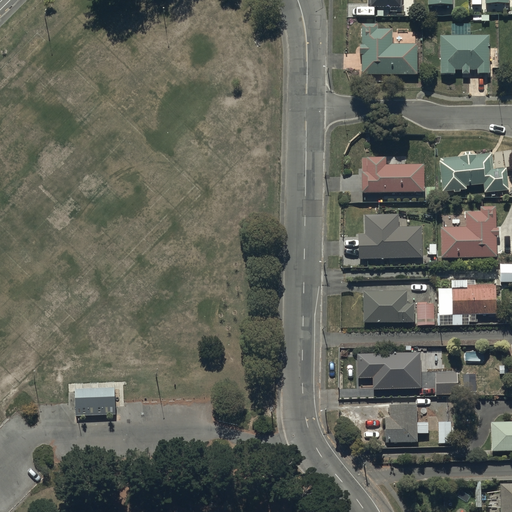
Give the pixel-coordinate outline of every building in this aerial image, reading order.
[(367,0),(367,10),(400,11),(400,0),(367,0)] [(428,0),(428,8),(452,8),(451,0),(428,0)] [(377,27),(373,27),(373,26),(365,26),(365,27),(362,27),(362,48),(360,48),(360,57),(362,57),(362,77),(417,77),(417,47),(392,47),(392,33),(377,33),(377,27)] [(452,27),(452,39),(440,39),(440,77),(455,77),(454,73),(462,73),(462,77),(469,77),(469,73),(477,73),(477,77),(489,77),(489,39),(471,39),(471,27),(452,27)] [(441,164),(439,164),(442,195),(454,194),(454,196),(460,195),(460,193),(465,193),(465,190),(483,188),(484,196),(509,194),(507,170),(493,171),(491,156),(441,161),(441,164)] [(362,195),(423,195),(423,167),(386,168),(386,160),(361,160),(362,195)] [(441,230),(441,260),(497,259),(497,239),(499,239),(499,231),(496,231),(495,209),(480,210),(480,215),(465,216),(465,230),(441,230)] [(398,217),(365,217),(365,237),(358,238),(358,261),(422,261),(421,229),(398,229),(398,217)] [(511,266),(500,266),(500,284),(511,283),(511,266)] [(451,292),(438,293),(439,318),(468,317),(468,324),(476,324),(476,318),(496,317),(495,288),(466,289),(466,283),(451,284),(451,292)] [(407,307),(407,295),(364,295),(364,326),(413,326),(413,307),(407,307)] [(433,305),(417,306),(417,328),(434,327),(433,305)] [(421,356),(357,357),(357,381),(373,380),(373,392),(421,391),(421,356)] [(458,374),(435,375),(436,398),(459,397),(458,374)] [(116,394),(78,395),(78,420),(116,420),(116,394)] [(385,422),(386,446),(417,445),(417,436),(428,435),(428,424),(424,424),(424,422),(421,422),(421,424),(416,424),(416,408),(389,409),(389,422),(385,422)] [(455,423),(436,424),(438,447),(456,446),(455,423)] [(511,424),(491,425),(492,454),(511,453),(511,424)] [(511,511),(511,486),(500,487),(500,497),(491,498),(491,508),(500,507),(500,511),(511,511)]
